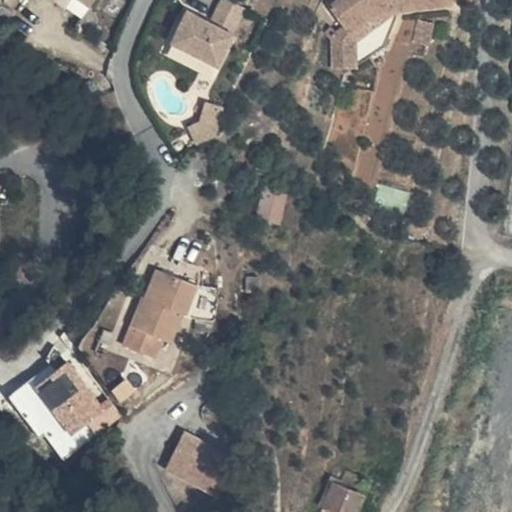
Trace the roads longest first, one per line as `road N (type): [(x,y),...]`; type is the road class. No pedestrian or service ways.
road 1 (unknown): [(0,367),(14,374),(31,362),(109,270),(151,188),(149,159),(114,80),(139,0)]
road 2 (unknown): [(0,163),(30,157),(51,167),(60,183),(43,249),(0,305)]
